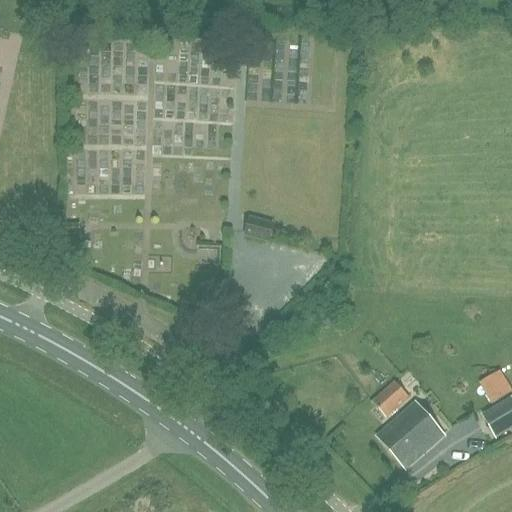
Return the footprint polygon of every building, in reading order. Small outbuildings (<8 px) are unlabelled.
[(245,236),(269,242),(273,226),(250,220),(245,236)] [(80,232),(80,225),(65,225),(66,235),(80,235),(80,232)] [(479,387),(492,410),(511,398),(511,395),(501,375),(479,387)] [(386,419),(409,399),(394,383),(372,403),(386,419)] [(496,439),(511,429),(511,402),(484,419),(496,439)] [(443,438),(415,406),(378,438),(405,470),(443,438)]
